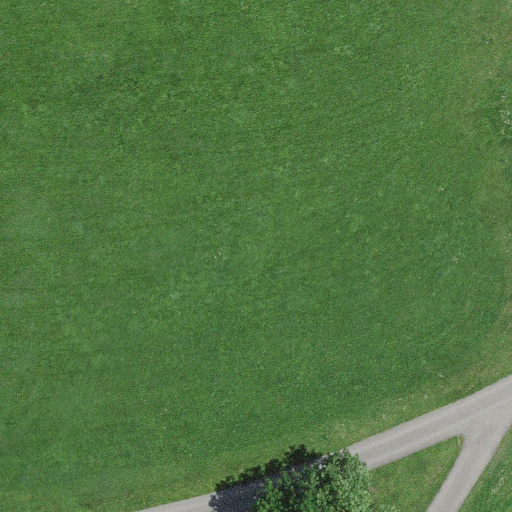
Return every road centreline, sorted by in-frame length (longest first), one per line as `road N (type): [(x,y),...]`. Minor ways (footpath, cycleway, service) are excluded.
road 1 (track): [(511,397),(275,502),(235,511)]
road 2 (track): [(505,400),(443,511)]
